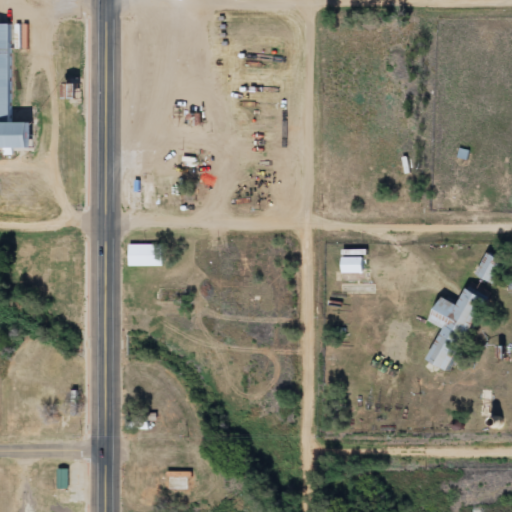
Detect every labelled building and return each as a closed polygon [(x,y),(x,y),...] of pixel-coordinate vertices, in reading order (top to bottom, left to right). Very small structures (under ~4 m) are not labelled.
[(0,24),(0,148),(33,148),(33,122),(11,122),(12,24),(0,24)] [(130,245),(130,267),(164,266),(164,245),(130,245)] [(479,277),(498,284),(507,261),(488,253),(479,277)] [(344,274),(364,273),(364,257),(343,258),(344,274)] [(429,361),(450,372),(488,299),(468,289),(460,305),(443,297),(431,322),(445,329),(429,361)] [(150,430),(150,416),(127,416),(128,431),(150,430)] [(70,470),(59,469),(59,489),(70,490),(70,470)]
